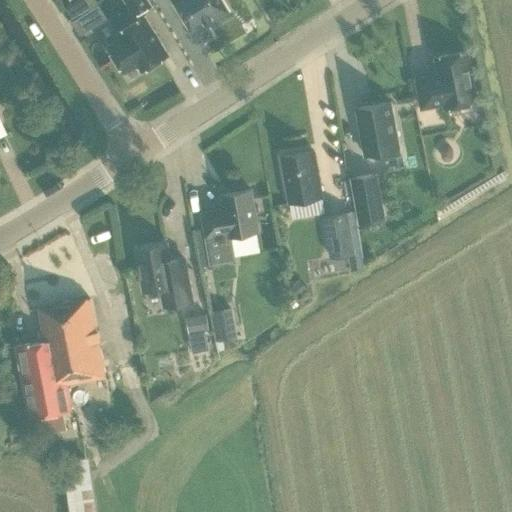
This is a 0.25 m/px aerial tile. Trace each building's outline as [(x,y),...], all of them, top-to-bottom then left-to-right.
[(150,4),(147,0),(124,0),(133,15),(150,4)] [(221,0),(171,0),(192,33),(228,11),(221,0)] [(511,11),(503,13),(511,57),(511,11)] [(99,21),(93,12),(86,16),(92,25),(99,21)] [(168,54),(144,15),(116,32),(119,37),(107,45),(124,72),(137,65),(140,71),(168,54)] [(466,50),(435,56),(438,73),(415,78),(421,108),(444,103),(445,107),(476,101),(466,50)] [(502,115),(511,113),(511,107),(511,100),(500,102),(502,115)] [(363,155),(396,149),(387,102),(354,108),(363,155)] [(442,158),(453,156),(449,139),(438,142),(442,158)] [(321,196),(313,150),(281,156),(289,202),(321,196)] [(382,219),(373,173),(350,178),(358,223),(382,219)] [(234,260),(230,236),(258,231),(250,189),(220,194),(224,211),(215,213),(214,210),(201,213),(211,264),(234,260)] [(352,252),(345,213),(322,217),(329,256),(352,252)] [(164,306),(191,301),(184,260),(169,263),(165,243),(136,248),(143,290),(161,287),(164,306)] [(295,299),(306,290),(297,280),(287,289),(295,299)] [(104,375),(90,298),(38,307),(43,338),(15,343),(28,417),(71,409),(66,382),(104,375)] [(237,337),(231,306),(212,310),(217,340),(237,337)] [(208,331),(205,314),(186,317),(189,334),(208,331)] [(94,511),(87,457),(63,460),(68,511),(94,511)]
